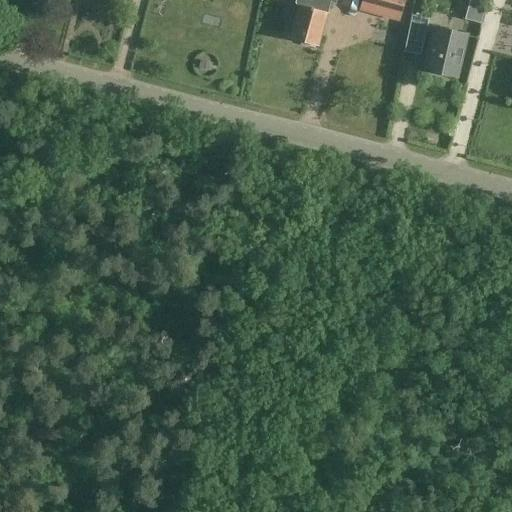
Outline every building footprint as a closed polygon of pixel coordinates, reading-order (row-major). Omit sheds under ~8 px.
[(333,0),(296,0),(294,6),(299,7),(291,38),(317,45),(328,6),(331,7),(333,0)] [(361,0),(359,10),(398,20),(403,0),(361,0)] [(411,15),(404,51),(420,54),(428,19),(411,15)] [(466,35),(433,28),(424,69),(427,70),(426,73),(441,77),(442,73),(457,77),(466,35)] [(206,52),(188,49),(186,62),(204,65),(206,52)]
